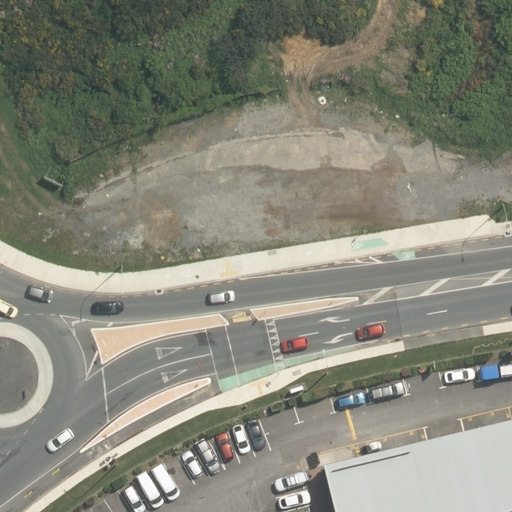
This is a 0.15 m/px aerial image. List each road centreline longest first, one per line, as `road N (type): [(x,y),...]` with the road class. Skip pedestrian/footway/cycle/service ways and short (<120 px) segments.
road 1 (secondary): [(359,301),(310,334),(168,364),(112,389),(58,428)]
road 2 (secondary): [(34,322),(279,289),(359,301)]
road 3 (secondary): [(359,301),(511,274)]
road 4 (secondary): [(34,322),(64,348),(72,367),(70,410),(58,428)]
